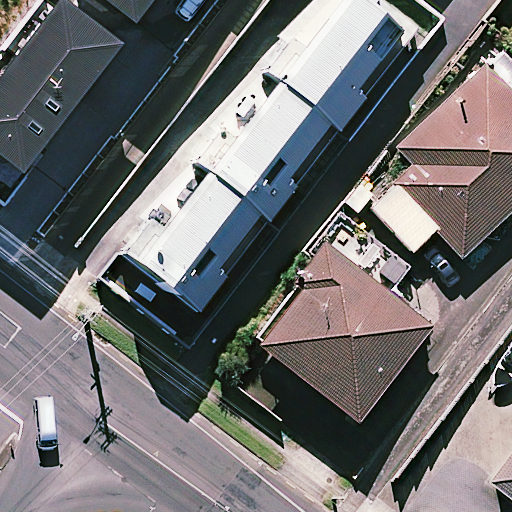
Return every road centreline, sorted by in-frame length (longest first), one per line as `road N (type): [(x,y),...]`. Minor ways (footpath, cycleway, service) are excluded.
road 1 (tertiary): [(0,404),(146,433),(274,511)]
road 2 (tertiary): [(169,511),(123,497),(0,495)]
